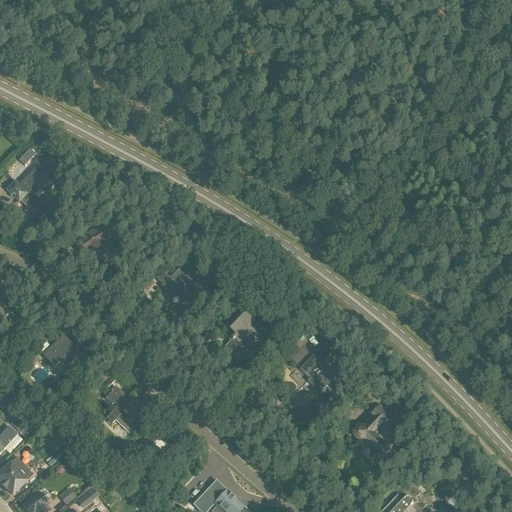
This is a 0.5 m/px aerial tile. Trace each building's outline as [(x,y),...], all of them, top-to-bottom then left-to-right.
[(36,155),(30,149),(19,161),(25,166),(36,155)] [(29,195),(42,181),(51,190),(57,184),(38,166),(19,186),(15,182),(6,191),(10,195),(19,203),(21,201),(40,220),(47,212),(49,214),(50,212),(45,207),(40,202),(39,202),(38,203),(29,195)] [(108,242),(110,239),(102,226),(75,243),(82,254),(89,249),(95,255),(94,256),(106,267),(105,268),(106,268),(120,253),(108,242)] [(177,250),(184,243),(179,238),(172,246),(177,250)] [(212,258),(205,266),(209,270),(216,262),(212,258)] [(193,283),(180,269),(170,278),(167,275),(155,278),(163,285),(161,287),(171,297),(177,291),(186,301),(188,299),(192,303),(198,298),(200,300),(207,294),(201,287),(203,285),(199,281),(194,285),(193,283)] [(0,303),(0,325),(11,313),(0,303)] [(275,315),(265,305),(258,312),(268,321),(275,315)] [(245,342),(260,327),(243,310),(227,326),(237,335),(233,339),(224,349),(230,354),(236,346),(249,359),(256,352),(245,342)] [(83,366),(76,359),(77,358),(72,352),(75,349),(63,336),(43,355),(55,368),(60,363),(66,369),(61,374),(67,380),(83,366)] [(49,347),(43,340),(36,348),(42,354),(49,347)] [(324,366),(327,363),(325,362),(331,355),(323,347),(317,354),(300,370),(310,380),(308,382),(322,395),(329,388),(327,387),(333,382),(336,378),(324,366)] [(21,362),(17,357),(6,368),(11,372),(21,362)] [(145,411),(134,401),(129,406),(125,402),(128,398),(120,391),(117,394),(114,391),(106,400),(112,405),(114,403),(118,406),(116,409),(107,419),(113,424),(116,421),(129,434),(136,427),(133,424),(145,411)] [(383,424),(386,427),(393,419),(382,407),(374,415),(376,418),(367,428),(360,428),(359,428),(358,429),(357,429),(356,430),(356,431),(355,432),(355,433),(355,434),(355,435),(355,436),(356,437),(356,438),(358,439),(359,440),(360,440),(361,440),(367,440),(377,449),(374,452),(381,460),(394,447),(386,439),(383,443),(373,434),(383,424)] [(17,430),(25,438),(31,432),(32,430),(24,423),(17,430)] [(0,454),(4,450),(5,451),(5,450),(18,435),(9,427),(0,436),(0,454)] [(78,439),(82,434),(76,430),(72,435),(78,439)] [(62,458),(59,454),(48,464),(51,467),(62,458)] [(19,473),(26,467),(17,458),(0,474),(0,482),(2,484),(1,485),(6,491),(7,490),(13,496),(34,476),(29,471),(23,477),(19,473)] [(249,511),(216,481),(193,505),(199,511),(207,511),(209,511),(210,511),(249,511)] [(77,501),(81,507),(91,499),(97,495),(93,489),(77,501)] [(47,506),(49,505),(40,493),(23,506),(27,511),(51,511),(52,511),(47,506)] [(77,498),(73,493),(62,502),(66,506),(77,498)] [(411,507),(412,506),(413,505),(413,503),(413,502),(413,501),(412,499),(411,499),(410,498),(408,498),(407,499),(405,499),(404,501),(398,495),(382,511),(417,511),(411,507)]
